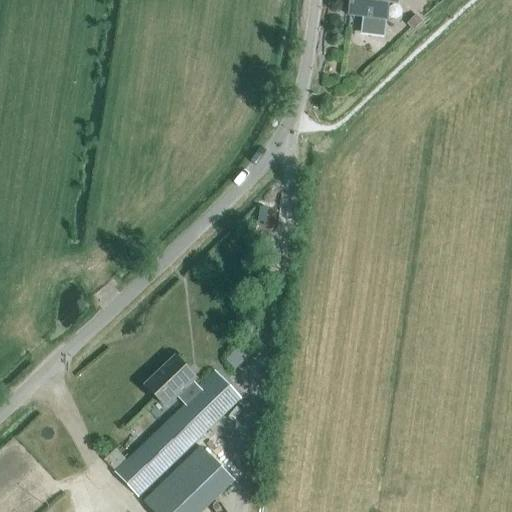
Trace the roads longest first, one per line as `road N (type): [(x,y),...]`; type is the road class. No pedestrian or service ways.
road 1 (unclassified): [(0,416),(265,164),(293,122),(315,0)]
road 2 (unknown): [(283,137),(234,511)]
road 3 (unknown): [(46,372),(98,481),(131,511)]
